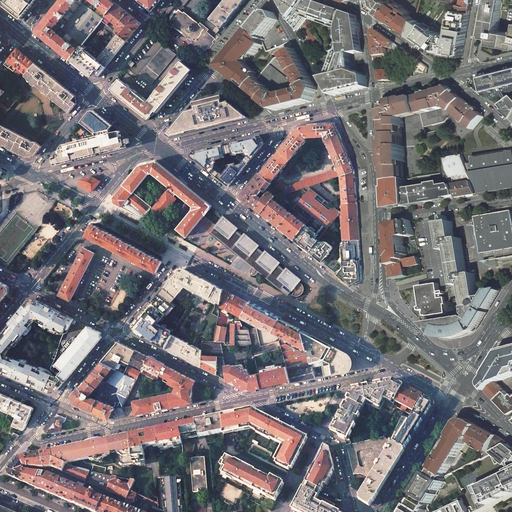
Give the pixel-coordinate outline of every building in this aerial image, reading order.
[(2,0),(0,3),(20,19),(28,10),(35,0),(2,0)] [(61,0),(54,9),(47,17),(37,29),(38,33),(46,40),(58,50),(63,54),(71,60),(78,51),(58,35),(58,34),(54,31),(59,26),(80,0),(61,0)] [(88,0),(107,15),(116,3),(111,0),(88,0)] [(137,0),(138,0),(151,11),(158,3),(160,0),(137,0)] [(223,26),(243,0),(226,0),(215,14),(210,20),(218,26),(221,28),(223,26)] [(307,0),(281,0),(291,16),(292,16),(291,17),(298,30),(308,18),(316,21),(343,30),(343,28),(343,27),(343,26),(343,24),(344,24),(347,13),(344,12),(340,10),(340,9),(339,9),(335,8),(335,10),(334,9),(334,8),(333,7),(332,7),(331,7),(330,8),(312,2),(312,1),(311,0),(308,0),(307,0)] [(375,10),(391,22),(396,25),(401,29),(407,33),(411,36),(416,20),(409,15),(410,12),(392,0),(369,0),(369,1),(372,1),(372,6),(376,8),(375,10)] [(462,0),(462,5),(455,3),(453,9),(457,10),(471,12),(472,7),(473,0),(462,0)] [(490,0),(489,12),(484,36),(493,38),(493,42),(511,45),(511,33),(498,31),(503,0),(490,0)] [(78,51),(81,47),(102,21),(103,19),(84,3),(58,35),(78,51)] [(109,19),(117,25),(118,25),(119,24),(128,13),(126,11),(122,8),(116,3),(107,15),(103,19),(102,21),(107,25),(109,22),(108,20),(109,19)] [(177,12),(175,10),(169,17),(171,19),(170,21),(174,25),(173,26),(188,38),(187,39),(196,46),(197,44),(199,46),(205,51),(208,48),(209,49),(214,43),(213,42),(216,39),(207,32),(209,29),(200,23),(199,24),(184,12),(183,13),(179,10),(177,12)] [(457,10),(455,23),(469,25),(470,20),(471,12),(457,10)] [(270,30),(278,20),(274,13),(269,12),(260,22),(253,31),(261,39),(262,39),(262,40),(270,30)] [(135,31),(141,23),(128,13),(119,24),(121,25),(115,32),(117,34),(127,41),(135,31)] [(343,38),(342,40),(341,43),(337,53),(342,55),(344,56),(351,55),(352,53),(352,52),(353,51),(354,50),(354,54),(364,53),(360,24),(359,22),(359,20),(358,19),(356,17),(354,16),(347,13),(344,24),(343,24),(343,26),(343,27),(343,28),(343,30),(343,38)] [(446,37),(416,20),(411,36),(414,38),(417,40),(424,45),(426,46),(429,49),(431,50),(432,51),(463,57),(464,51),(465,44),(467,34),(469,25),(455,23),(450,22),(446,37)] [(252,30),(221,67),(234,77),(241,84),(249,90),(257,80),(258,79),(254,75),(257,72),(245,62),(244,64),(242,63),(244,60),(246,60),(252,53),(254,55),(263,44),(260,42),(260,41),(262,39),(261,39),(253,31),(252,30)] [(398,54),(402,48),(388,38),(377,30),(373,32),(376,57),(384,55),(385,57),(389,57),(387,48),(392,47),(392,50),(398,54)] [(127,41),(117,34),(113,38),(96,60),(81,47),(78,51),(71,60),(88,73),(92,77),(95,73),(99,76),(115,56),(127,41)] [(152,84),(176,54),(170,50),(164,45),(140,74),(152,84)] [(17,68),(26,56),(17,49),(5,64),(14,72),(17,68)] [(301,61),(294,49),(283,54),(293,72),(304,66),(301,61)] [(353,71),(351,55),(344,56),(342,55),(337,53),(337,55),(333,64),(349,70),(348,72),(367,78),(367,76),(353,71)] [(31,60),(26,56),(17,68),(22,72),(25,75),(35,63),(31,60)] [(156,112),(191,69),(181,61),(147,102),(119,79),(114,86),(111,89),(139,112),(148,119),(155,111),(156,112)] [(68,112),(69,112),(77,103),(73,100),(76,96),(72,93),(57,81),(35,63),(25,75),(25,76),(52,98),(56,101),(56,102),(68,112)] [(262,74),(281,89),(283,87),(285,89),(288,85),(290,86),(292,84),(288,80),(289,79),(270,64),(262,74)] [(333,64),(330,73),(330,75),(329,76),(329,78),(329,79),(330,81),(330,82),(330,86),(331,88),(332,90),(335,96),(369,88),(368,86),(367,78),(348,72),(349,70),(333,64)] [(302,88),(313,82),(310,78),(304,66),(293,72),(302,88)] [(14,72),(19,76),(22,72),(17,68),(14,72)] [(390,70),(378,71),(380,81),(392,81),(390,70)] [(475,86),(488,97),(511,91),(511,72),(476,81),(475,86)] [(257,80),(249,90),(257,97),(264,102),(272,92),(266,87),(257,80)] [(312,102),(317,90),(313,82),(302,88),(304,90),(290,94),(292,106),(312,102)] [(426,95),(405,100),(400,102),(388,105),(386,107),(386,110),(386,112),(384,112),(385,123),(386,123),(387,135),(388,135),(389,143),(386,143),(387,170),(389,170),(390,182),(402,180),(405,180),(404,165),(404,162),(406,162),(405,147),(403,147),(402,134),(402,127),(404,127),(403,119),(403,117),(411,115),(428,110),(428,111),(443,107),(445,106),(447,105),(458,115),(457,117),(463,121),(464,120),(474,128),(472,130),(473,130),(484,117),(477,110),(478,109),(475,107),(473,107),(464,99),(463,100),(454,92),(453,93),(448,88),(426,94),(426,95)] [(264,102),(275,111),(289,107),(292,106),(290,94),(278,97),(272,92),(264,102)] [(164,135),(167,137),(249,117),(228,100),(223,101),(221,94),(192,102),(194,108),(185,110),(180,116),(164,135)] [(16,101),(12,97),(4,106),(1,102),(0,103),(0,109),(5,114),(6,114),(16,101)] [(511,99),(501,108),(511,117),(511,99)] [(445,106),(457,117),(458,115),(447,105),(445,106)] [(443,107),(428,111),(428,110),(411,115),(403,117),(403,119),(444,108),(443,107)] [(53,161),(55,165),(60,164),(128,147),(127,143),(129,143),(128,139),(126,139),(125,136),(123,136),(123,134),(121,134),(121,132),(119,130),(110,133),(109,129),(112,125),(94,110),(90,111),(81,122),(94,133),(95,133),(96,135),(89,136),(90,138),(63,144),(60,148),(60,150),(58,151),(59,154),(55,155),(55,157),(52,157),(53,161)] [(474,128),(464,120),(463,121),(472,130),(474,128)] [(336,163),(341,176),(341,175),(355,171),(345,147),(335,123),(300,125),(259,173),(271,182),(279,172),(281,173),(282,172),(281,171),(299,149),(300,150),(301,149),(300,147),(306,140),(306,139),(307,138),(324,136),(335,162),(334,162),(334,164),(336,163)] [(21,135),(0,124),(0,142),(13,149),(21,135)] [(13,149),(27,157),(31,153),(35,155),(42,146),(35,141),(33,142),(21,135),(13,149)] [(262,135),(193,152),(191,157),(209,171),(228,187),(248,163),(267,141),(262,135)] [(511,150),(472,157),(478,194),(500,191),(511,188),(511,150)] [(452,185),(455,192),(456,196),(457,198),(478,195),(468,169),(462,155),(443,159),(445,171),(452,185)] [(182,232),(187,236),(197,224),(204,215),(208,211),(212,206),(156,160),(154,161),(143,164),(140,165),(113,198),(114,203),(143,218),(151,207),(153,204),(141,194),(140,195),(135,191),(149,174),(152,173),(170,187),(152,208),(162,216),(179,195),(193,206),(192,210),(177,229),(182,232)] [(281,181),(276,187),(279,189),(285,194),(308,186),(319,183),(339,176),(336,169),(287,186),(281,181)] [(357,203),(355,171),(341,175),(343,203),(357,203)] [(271,182),(259,173),(257,176),(269,186),(271,183),(271,182)] [(100,175),(80,180),(79,185),(92,191),(103,179),(100,175)] [(259,194),(262,191),(262,189),(265,191),(269,186),(257,176),(253,181),(243,193),(243,199),(255,208),(262,199),(257,195),(258,194),(259,194)] [(389,209),(425,203),(425,201),(427,201),(429,202),(432,201),(432,200),(435,200),(435,202),(441,201),(441,199),(456,196),(455,192),(452,185),(444,187),(443,184),(407,190),(406,180),(405,180),(402,180),(390,182),(390,190),(388,190),(389,209)] [(321,186),(319,183),(308,186),(310,188),(328,202),(337,202),(337,197),(334,197),(321,186)] [(309,221),(305,224),(294,239),(302,246),(306,249),(309,252),(318,240),(321,237),(328,227),(340,212),(338,210),(328,202),(310,188),(294,207),(293,208),(299,213),(303,217),(309,221)] [(261,213),(273,198),(274,197),(275,196),(269,191),(262,199),(255,208),(258,211),(261,213)] [(279,203),(273,198),(261,213),(271,221),(278,227),(290,212),(284,207),(288,202),(283,198),(279,203)] [(343,217),(344,240),(360,239),(357,203),(343,203),(344,203),(343,203),(343,209),(340,212),(343,217)] [(511,211),(477,218),(483,253),(496,251),(511,247),(511,211)] [(295,216),(290,212),(278,227),(287,234),(294,239),(305,224),(300,220),(303,217),(299,213),(295,216)] [(223,215),(216,225),(204,215),(197,224),(209,234),(211,232),(239,255),(253,266),(250,269),(250,270),(250,272),(250,273),(251,274),(252,275),(253,275),(254,275),(255,275),(256,274),(259,272),(261,269),(290,293),(293,289),(295,290),(293,292),(294,293),(296,294),(297,295),(300,294),(302,293),(303,292),(304,291),(304,289),(304,288),(304,286),(303,284),(299,281),(301,279),(287,267),(285,270),(278,264),(280,262),(266,250),(264,252),(257,247),(259,244),(245,233),(243,235),(236,229),(238,227),(228,219),(225,217),(223,215)] [(165,218),(174,226),(177,223),(167,216),(165,218)] [(479,292),(476,274),(469,275),(464,248),(463,238),(456,240),(453,221),(448,222),(447,216),(444,217),(445,223),(440,224),(444,251),(451,250),(457,286),(465,285),(466,294),(479,292)] [(390,224),(391,244),(393,266),(404,264),(403,261),(407,260),(406,253),(408,253),(407,248),(405,246),(404,242),(403,238),(405,238),(405,237),(415,235),(411,220),(400,223),(390,224)] [(162,261),(92,224),(86,235),(156,272),(162,261)] [(199,232),(196,239),(204,242),(207,235),(199,232)] [(363,280),(361,255),(360,239),(344,240),(336,247),(337,248),(324,264),(328,267),(351,286),(363,280)] [(322,262),(332,249),(332,248),(332,247),(332,246),(326,241),(324,244),(318,240),(309,252),(322,262)] [(217,244),(213,252),(221,256),(225,247),(217,244)] [(94,253),(83,247),(80,254),(60,294),(59,295),(70,300),(77,287),(82,277),(89,264),(94,253)] [(511,247),(496,251),(497,254),(501,253),(502,259),(511,257),(511,247)] [(253,266),(239,255),(231,265),(240,270),(250,275),(251,274),(250,273),(250,272),(250,270),(250,269),(253,266)] [(406,266),(421,263),(419,257),(418,258),(408,260),(407,260),(403,261),(404,264),(393,266),(394,279),(395,279),(400,278),(408,276),(406,266)] [(221,304),(223,289),(217,286),(191,272),(185,269),(183,273),(178,270),(163,287),(175,298),(179,294),(184,298),(191,290),(209,299),(210,298),(213,300),(215,301),(221,304)] [(261,269),(259,272),(288,295),(290,293),(261,269)] [(0,302),(8,292),(7,285),(0,281),(0,302)] [(439,283),(418,287),(422,307),(420,307),(420,311),(425,310),(425,314),(426,316),(428,316),(428,317),(443,315),(443,314),(448,313),(446,298),(441,299),(439,283)] [(175,298),(163,287),(141,313),(130,326),(133,328),(131,331),(149,340),(165,349),(173,335),(155,323),(175,298)] [(220,306),(241,317),(242,315),(249,303),(236,296),(223,289),(221,304),(220,306)] [(485,318),(503,289),(490,291),(486,297),(480,298),(479,292),(466,294),(468,308),(469,315),(471,317),(470,319),(469,319),(468,318),(425,324),(436,335),(440,337),(446,338),(448,338),(454,337),(454,338),(457,338),(462,337),(465,336),(468,335),(475,331),(475,329),(478,327),(479,328),(485,318)] [(28,301),(9,323),(10,324),(0,336),(0,370),(50,392),(50,391),(52,391),(53,391),(54,391),(55,390),(56,389),(57,390),(65,381),(58,375),(57,376),(53,375),(52,377),(47,375),(48,373),(45,372),(46,372),(19,360),(18,362),(9,358),(9,359),(5,358),(4,352),(1,353),(1,352),(4,351),(6,349),(7,350),(11,344),(12,345),(21,335),(22,336),(34,321),(34,316),(36,316),(36,319),(44,322),(45,324),(58,331),(58,329),(63,332),(66,328),(69,329),(74,319),(58,311),(35,299),(35,300),(33,300),(31,300),(29,300),(28,301)] [(256,307),(249,303),(242,315),(273,332),(280,319),(272,315),(256,307)] [(233,319),(219,311),(218,316),(214,341),(221,341),(222,345),(252,345),(249,329),(243,325),(240,319),(240,318),(235,315),(233,319)] [(282,336),(307,349),(302,331),(297,329),(286,323),(280,319),(273,332),(282,336)] [(66,380),(102,337),(101,332),(86,325),(84,329),(85,330),(78,340),(74,336),(71,340),(69,339),(68,339),(67,339),(65,340),(65,341),(65,343),(65,344),(66,345),(63,349),(64,350),(53,362),(59,366),(57,368),(60,370),(58,372),(59,374),(66,380)] [(256,327),(249,329),(252,345),(254,356),(268,352),(279,349),(281,348),(279,341),(260,347),(256,327)] [(302,331),(307,349),(311,362),(322,359),(330,361),(333,373),(344,371),(347,369),(348,368),(349,366),(350,364),(350,362),(350,360),(349,358),(348,356),(346,354),(323,343),(302,331)] [(189,343),(173,335),(165,349),(171,352),(184,358),(196,364),(201,367),(202,350),(192,344),(191,345),(188,344),(189,343)] [(286,366),(291,382),(304,379),(315,377),(311,362),(307,349),(282,336),(279,341),(281,348),(285,361),(286,366)] [(225,367),(222,345),(221,341),(214,341),(202,340),(202,350),(201,367),(215,374),(227,380),(227,375),(225,367)] [(121,366),(126,368),(128,365),(129,362),(136,350),(120,342),(118,341),(117,343),(101,361),(112,367),(124,373),(125,371),(120,368),(121,366)] [(511,349),(504,351),(500,357),(489,375),(486,381),(486,388),(489,391),(498,382),(511,376),(511,349)] [(138,366),(142,368),(143,367),(148,356),(142,353),(136,350),(129,362),(128,365),(126,368),(125,371),(124,373),(136,380),(140,372),(132,368),(134,364),(136,365),(136,366),(138,367),(138,366)] [(143,367),(159,375),(164,365),(155,360),(153,359),(148,356),(143,367)] [(112,367),(101,361),(86,379),(96,387),(112,367)] [(251,389),(253,390),(261,388),(258,373),(251,374),(249,373),(246,366),(239,364),(225,367),(227,375),(227,380),(237,385),(245,389),(248,388),(251,389)] [(122,407),(127,416),(193,403),(191,396),(190,396),(190,395),(189,391),(191,388),(192,386),(192,387),(195,380),(191,378),(185,375),(164,365),(159,375),(158,377),(157,380),(153,379),(154,380),(148,382),(146,381),(143,382),(141,382),(138,388),(140,399),(132,401),(133,405),(122,407)] [(276,385),(279,385),(291,382),(286,366),(280,367),(279,365),(264,368),(265,371),(261,371),(261,372),(258,373),(261,388),(276,385)] [(109,418),(114,419),(127,416),(122,407),(136,380),(124,373),(112,367),(96,387),(89,395),(90,398),(97,401),(93,411),(103,415),(109,418)] [(158,377),(142,369),(140,372),(146,375),(153,379),(157,380),(158,377)] [(511,390),(511,376),(498,382),(508,392),(511,390)] [(86,379),(72,395),(74,402),(86,408),(93,411),(97,401),(90,398),(89,395),(96,387),(86,379)] [(404,385),(393,380),(380,383),(362,386),(352,388),(335,423),(330,432),(335,435),(345,440),(346,442),(350,441),(350,438),(354,430),(356,425),(364,409),(370,412),(370,406),(380,411),(382,408),(383,408),(385,405),(392,409),(395,401),(404,385)] [(508,392),(498,382),(489,391),(499,401),(508,392)] [(402,405),(401,409),(405,411),(407,408),(414,411),(423,395),(404,385),(395,401),(402,405)] [(0,408),(15,414),(15,415),(17,416),(14,425),(20,427),(20,426),(25,428),(33,415),(32,415),(35,408),(28,405),(29,403),(26,402),(24,401),(23,403),(14,399),(15,397),(12,396),(10,395),(9,397),(0,393),(0,408)] [(418,428),(432,405),(430,399),(423,395),(414,411),(412,415),(405,427),(394,443),(405,450),(418,428)] [(304,446),(308,438),(270,419),(252,409),(227,414),(222,415),(223,427),(223,433),(224,435),(228,434),(233,433),(243,431),(245,431),(245,428),(251,427),(258,430),(257,433),(262,436),(261,437),(266,439),(267,437),(283,445),(283,447),(285,448),(284,450),(278,462),(277,464),(289,471),(290,468),(292,469),(300,454),(302,450),(304,446)] [(57,414),(45,428),(47,433),(61,430),(61,425),(62,425),(61,424),(63,423),(64,421),(65,420),(66,418),(57,414)] [(199,437),(223,433),(223,427),(222,415),(195,421),(199,436),(199,437)] [(460,423),(432,468),(446,476),(453,465),(453,466),(454,466),(455,466),(464,452),(461,450),(469,439),(471,440),(479,425),(469,420),(468,421),(466,421),(464,421),(462,422),(460,423)] [(158,448),(182,443),(182,439),(188,438),(199,436),(195,421),(157,429),(158,444),(158,448)] [(498,435),(479,425),(471,440),(471,441),(478,445),(476,449),(484,453),(489,451),(490,450),(498,435)] [(157,429),(136,433),(129,435),(133,462),(133,463),(133,465),(144,464),(145,463),(143,446),(145,446),(146,446),(158,444),(157,429)] [(129,435),(52,451),(54,460),(66,465),(67,465),(68,463),(87,459),(88,460),(90,460),(92,461),(101,459),(102,458),(104,457),(106,455),(115,453),(119,456),(120,465),(124,467),(129,466),(130,464),(130,463),(133,463),(133,462),(129,435)] [(499,436),(498,435),(490,450),(494,448),(499,445),(505,441),(499,436)] [(283,445),(267,437),(266,439),(269,441),(276,445),(281,448),(282,446),(283,447),(283,445)] [(351,444),(347,445),(347,449),(353,474),(357,474),(359,474),(361,474),(364,475),(366,476),(368,477),(390,441),(384,437),(383,437),(351,444)] [(377,467),(359,497),(360,498),(360,499),(370,505),(405,450),(394,443),(392,442),(389,448),(387,447),(384,451),(386,452),(380,463),(378,462),(375,467),(377,467)] [(511,446),(508,444),(500,449),(499,450),(496,451),(493,453),(502,460),(501,460),(509,466),(510,465),(511,462),(511,446)] [(330,449),(325,447),(320,455),(313,469),(312,472),(305,485),(303,488),(292,509),(297,511),(334,511),(332,511),(333,509),(335,505),(319,496),(321,493),(322,490),(325,484),(327,485),(329,481),(329,480),(330,478),(334,470),(330,449)] [(489,451),(484,453),(485,457),(491,454),(493,453),(496,451),(494,448),(490,450),(489,451)] [(278,462),(284,450),(282,449),(281,449),(276,460),(278,462)] [(54,460),(52,451),(20,457),(8,471),(9,476),(75,504),(82,488),(86,481),(90,471),(67,465),(66,465),(54,460)] [(195,458),(191,458),(193,492),(208,491),(205,457),(195,458)] [(231,460),(226,457),(224,461),(222,459),(219,465),(223,467),(220,472),(222,473),(227,476),(227,477),(231,480),(232,478),(246,486),(253,489),(276,501),(285,485),(282,483),(282,482),(279,481),(277,480),(275,482),(270,480),(253,471),(249,469),(250,468),(241,464),(240,465),(234,461),(231,460)] [(106,468),(93,465),(92,471),(104,475),(106,468)] [(446,476),(432,468),(431,470),(413,499),(429,508),(432,504),(445,482),(444,481),(447,477),(446,476)] [(495,478),(475,487),(479,495),(482,494),(483,496),(480,498),(482,501),(484,500),(486,504),(487,505),(498,499),(501,497),(505,496),(511,493),(510,490),(511,489),(511,469),(509,471),(510,473),(501,478),(496,480),(495,478)] [(86,481),(103,489),(107,491),(113,477),(104,475),(92,471),(90,471),(86,481)] [(164,511),(188,511),(185,476),(177,477),(156,478),(157,484),(157,487),(158,503),(159,509),(164,511)] [(121,511),(130,491),(135,481),(113,477),(107,491),(104,498),(98,511),(121,511)] [(82,488),(75,504),(92,511),(98,511),(104,498),(92,492),(93,490),(91,490),(90,492),(82,488)] [(134,502),(137,494),(130,491),(121,511),(140,511),(127,506),(128,503),(130,504),(134,502)] [(429,508),(413,499),(405,511),(468,511),(462,498),(433,511),(431,511),(429,509),(429,508)] [(152,507),(159,511),(159,509),(158,503),(150,500),(149,504),(153,506),(152,507)]
